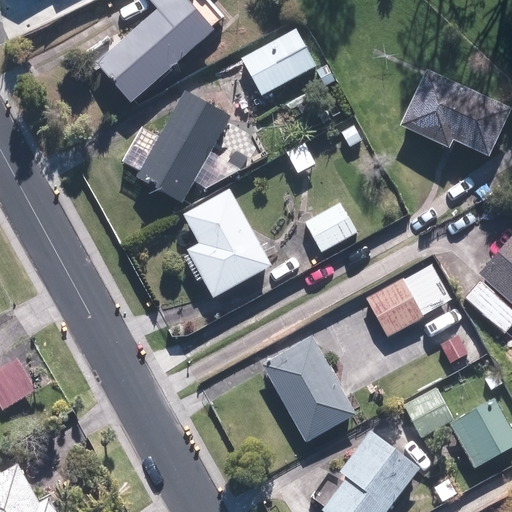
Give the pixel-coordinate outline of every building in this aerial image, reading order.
[(101,66),(136,106),(219,33),(190,0),(151,0),(162,12),(101,66)] [(245,60),(265,97),(319,68),(299,31),(245,60)] [(511,127),(511,110),(430,73),(404,129),(454,151),(456,152),(459,144),(497,161),(511,127)] [(141,179),(186,205),(235,121),(190,95),(141,179)] [(343,135),(351,149),(364,142),(356,127),(343,135)] [(290,156),(303,176),(320,166),(308,146),(290,156)] [(207,282),(218,302),(277,269),(235,192),(187,218),(203,247),(192,253),(194,257),(188,260),(202,285),(207,282)] [(307,226),(324,256),(361,235),(344,205),(307,226)] [(469,302),(508,337),(511,331),(511,245),(483,278),(487,281),(469,302)] [(368,301),(390,339),(427,318),(426,317),(453,302),(434,267),(407,283),(405,280),(368,301)] [(442,346),(452,366),(469,357),(459,337),(442,346)] [(262,366),(305,443),(356,415),(312,338),(262,366)] [(485,383),(491,394),(505,387),(498,376),(485,383)] [(405,409),(422,442),(454,425),(437,393),(405,409)] [(453,428),(476,471),(511,451),(511,427),(499,403),(453,428)] [(348,480),(323,511),(389,511),(422,468),(372,431),(339,473),(348,480)] [(28,466),(3,480),(0,475),(0,511),(65,511),(60,501),(51,506),(28,466)] [(436,489),(444,504),(459,495),(452,481),(436,489)]
